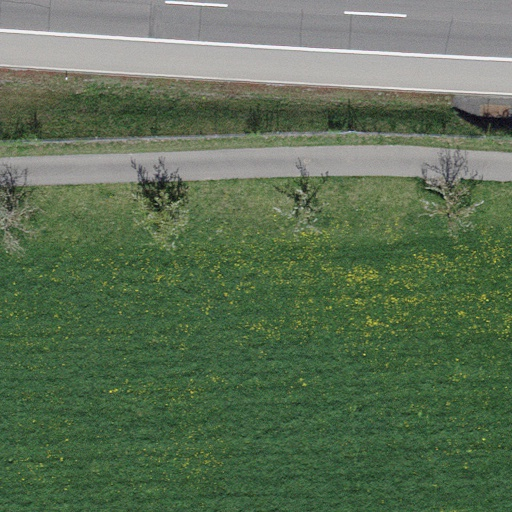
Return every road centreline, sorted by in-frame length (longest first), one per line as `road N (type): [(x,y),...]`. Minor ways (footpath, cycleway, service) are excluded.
road 1 (track): [(511,166),(315,159),(0,171)]
road 2 (motorway): [(133,0),(511,20)]
